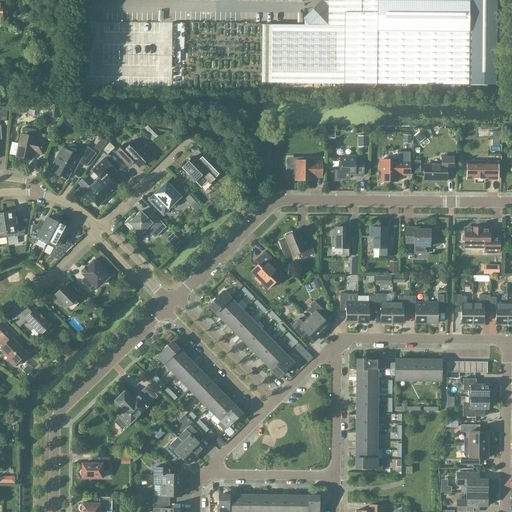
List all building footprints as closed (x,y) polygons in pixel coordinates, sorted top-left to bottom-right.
[(494,86),(495,0),(327,0),(328,1),(323,1),(314,10),(304,20),(304,25),(272,25),(271,83),(344,83),(467,85),(470,85),(494,86)] [(35,138),(34,138),(36,130),(23,127),(21,135),(20,135),(16,156),(31,160),(32,152),(42,154),(45,142),(35,140),(35,138)] [(357,136),(357,147),(368,147),(368,136),(357,136)] [(124,144),(115,153),(128,166),(133,161),(139,167),(150,156),(135,140),(127,147),(124,144)] [(78,162),(86,166),(96,153),(86,146),(78,156),(62,147),(53,163),(55,164),(52,171),(67,179),(70,172),(72,173),(78,162)] [(193,156),(183,166),(191,174),(189,176),(195,182),(201,175),(209,184),(220,174),(202,156),(197,161),(193,156)] [(334,179),(334,181),(341,181),(341,179),(349,179),(349,174),(354,174),(354,176),(363,176),(363,158),(355,157),(355,156),(340,156),(340,167),(334,167),(334,179)] [(446,170),(453,170),(453,156),(441,156),(441,165),(423,165),(423,182),(432,182),(432,180),(446,181),(446,170)] [(99,178),(84,193),(97,206),(109,195),(109,196),(118,187),(108,177),(116,170),(104,158),(92,170),(99,178)] [(286,177),(286,178),(295,178),(295,180),(314,181),(314,177),(321,177),(322,162),(314,162),(314,161),(294,160),(294,166),(287,166),(287,177),(286,177)] [(381,181),(397,182),(397,175),(409,175),(409,162),(397,162),(397,160),(381,160),(381,161),(379,161),(379,171),(381,171),(381,181)] [(483,178),(496,178),(496,163),(467,163),(467,178),(475,178),(475,182),(483,182),(483,178)] [(206,181),(199,184),(204,193),(210,190),(206,181)] [(166,182),(148,200),(163,215),(169,209),(168,209),(170,207),(171,208),(173,208),(177,204),(177,202),(176,201),(180,197),(166,182)] [(3,213),(6,238),(24,235),(26,222),(16,224),(14,212),(3,213)] [(133,215),(125,223),(132,231),(134,229),(140,234),(146,229),(151,234),(161,223),(154,215),(149,220),(140,212),(135,217),(133,215)] [(46,244),(57,223),(47,217),(42,228),(32,223),(30,236),(46,244)] [(57,223),(46,244),(62,253),(71,243),(62,238),(67,228),(57,223)] [(332,238),(332,247),(335,247),(335,248),(342,248),(342,255),(355,255),(355,237),(348,236),(348,227),(335,227),(335,238),(332,238)] [(386,237),(386,228),(369,227),(369,237),(372,237),(372,248),(379,248),(379,255),(393,255),(393,237),(386,237)] [(405,228),(405,245),(414,245),(413,253),(425,253),(426,246),(430,246),(430,245),(438,245),(438,231),(430,231),(430,230),(422,230),(422,228),(405,228)] [(461,236),(461,242),(462,243),(464,243),(464,247),(484,248),(484,252),(499,253),(499,238),(489,238),(489,229),(480,229),(480,228),(474,228),(474,229),(464,228),(464,234),(462,234),(461,236)] [(285,258),(292,256),(300,252),(303,258),(314,253),(308,237),(301,240),(297,231),(284,236),(285,238),(278,241),(285,258)] [(274,276),(282,269),(264,251),(257,258),(258,260),(255,263),(257,265),(250,272),(255,277),(254,279),(259,284),(261,283),(268,290),(275,282),(269,277),(272,274),(274,276)] [(100,267),(93,259),(88,264),(90,266),(87,268),(86,267),(82,271),(83,272),(82,273),(85,276),(80,281),(91,291),(96,287),(107,277),(99,268),(100,267)] [(398,276),(398,263),(388,263),(388,276),(398,276)] [(498,265),(484,265),(484,274),(498,274),(498,265)] [(239,289),(242,286),(237,281),(234,284),(239,289)] [(63,286),(55,295),(58,298),(57,300),(57,302),(60,305),(62,305),(63,303),(67,307),(76,299),(78,301),(82,297),(74,288),(69,292),(63,286)] [(215,312),(230,298),(223,291),(209,306),(215,312)] [(357,323),(357,302),(346,302),(346,293),(340,293),(339,308),(346,308),(346,322),(350,322),(350,323),(357,323)] [(391,324),(391,302),(385,302),(385,294),(374,294),(374,296),(374,308),(380,308),(380,322),(384,322),(384,324),(391,324)] [(426,303),(426,324),(433,324),(433,323),(437,323),(437,309),(443,309),(443,294),(437,294),(437,303),(426,303)] [(472,325),(472,303),(466,303),(466,297),(461,297),(461,295),(455,295),(454,309),(461,309),(461,323),(465,323),(465,324),(472,325)] [(489,310),(489,297),(489,295),(478,295),(478,303),(472,303),(472,325),(479,325),(479,323),(483,323),(483,309),(489,310)] [(374,308),(374,296),(368,296),(368,302),(357,302),(357,323),(364,323),(364,322),(368,322),(368,308),(374,308)] [(391,302),(391,324),(398,324),(398,323),(402,323),(402,309),(409,309),(409,296),(402,296),(398,296),(398,302),(391,302)] [(426,324),(426,303),(415,303),(415,296),(409,296),(409,309),(415,309),(415,323),(419,323),(419,324),(426,324)] [(506,325),(506,304),(496,304),(496,297),(489,297),(489,310),(495,310),(495,324),(499,324),(499,325),(506,325)] [(221,319),(236,305),(230,298),(215,312),(221,319)] [(307,319),(322,334),(327,329),(327,328),(329,325),(320,315),(324,311),(314,301),(309,305),(311,306),(307,310),(312,315),(307,319)] [(35,310),(31,313),(26,307),(23,310),(17,304),(7,314),(13,320),(17,316),(24,322),(25,320),(40,334),(42,332),(44,333),(48,329),(47,327),(50,325),(35,310)] [(228,325),(242,311),(236,305),(221,319),(228,325)] [(234,332),(248,318),(242,311),(228,325),(234,332)] [(240,338),(255,324),(248,318),(234,332),(240,338)] [(322,334),(307,319),(303,323),(298,318),(290,326),(299,335),(304,331),(314,341),(316,338),(317,339),(322,334)] [(66,327),(77,332),(80,325),(70,320),(66,327)] [(2,322),(0,323),(0,342),(3,346),(0,349),(10,359),(8,361),(13,366),(16,366),(22,361),(20,359),(26,353),(15,343),(18,340),(18,338),(2,322)] [(247,345),(261,330),(255,324),(240,338),(247,345)] [(253,351),(267,337),(261,330),(247,345),(253,351)] [(259,357),(274,343),(267,337),(253,351),(259,357)] [(164,363),(178,349),(171,342),(157,356),(164,363)] [(266,364),(280,350),(274,343),(259,357),(266,364)] [(300,352),(304,349),(299,344),(295,347),(300,352)] [(170,369),(184,355),(178,349),(164,363),(170,369)] [(272,370),(286,356),(280,350),(266,364),(272,370)] [(176,376),(191,362),(184,355),(170,369),(176,376)] [(286,356),(272,370),(278,377),(293,363),(286,356)] [(384,360),(357,359),(357,369),(377,369),(384,369),(384,360)] [(395,380),(440,380),(441,360),(395,360),(395,363),(395,369),(395,376),(395,380)] [(182,382),(197,368),(191,362),(176,376),(182,382)] [(145,371),(150,376),(154,373),(149,368),(145,371)] [(189,389),(203,374),(197,368),(182,382),(189,389)] [(377,378),(377,369),(357,369),(357,378),(377,378)] [(195,395),(209,381),(203,374),(189,389),(195,395)] [(377,387),(377,378),(357,378),(356,387),(377,387)] [(468,397),(488,397),(488,385),(476,385),(476,379),(463,379),(463,390),(468,390),(468,397)] [(201,401),(216,387),(209,381),(195,395),(201,401)] [(138,416),(138,415),(157,396),(147,385),(137,395),(138,396),(133,401),(123,391),(121,394),(119,394),(117,395),(117,396),(116,396),(115,397),(115,398),(114,399),(114,400),(114,401),(114,402),(115,403),(115,404),(116,405),(116,406),(117,406),(118,407),(119,407),(121,407),(124,410),(117,416),(118,417),(115,421),(122,429),(126,425),(127,426),(131,421),(133,421),(134,421),(135,421),(135,420),(136,419),(137,418),(137,417),(138,416)] [(208,408),(222,394),(216,387),(201,401),(208,408)] [(376,396),(377,387),(356,387),(356,396),(376,396)] [(214,414),(228,400),(222,394),(208,408),(214,414)] [(376,405),(376,396),(356,396),(356,405),(376,405)] [(488,409),(488,397),(468,397),(468,403),(462,403),(462,417),(482,417),(483,409),(488,409)] [(220,421),(235,407),(228,400),(214,414),(220,421)] [(164,412),(155,403),(147,410),(157,420),(164,412)] [(376,414),(376,405),(356,405),(356,414),(376,414)] [(220,421),(217,424),(223,431),(227,427),(241,413),(235,407),(220,421)] [(376,423),(376,414),(356,414),(356,423),(376,423)] [(376,432),(376,423),(356,423),(356,432),(376,432)] [(185,429),(177,437),(182,442),(197,457),(202,452),(201,451),(204,448),(194,438),(199,434),(190,425),(185,429)] [(463,445),(487,445),(487,432),(475,432),(475,425),(460,425),(460,432),(465,432),(465,438),(463,438),(463,445)] [(210,430),(207,434),(212,439),(215,435),(210,430)] [(376,441),(376,432),(356,432),(356,441),(376,441)] [(197,457),(182,442),(177,437),(165,449),(174,458),(178,454),(188,464),(191,461),(192,462),(197,457)] [(376,450),(376,441),(356,441),(356,450),(376,450)] [(487,458),(487,445),(463,445),(463,452),(465,452),(465,458),(460,458),(460,465),(479,465),(479,458),(487,458)] [(376,458),(376,450),(356,450),(356,459),(376,459),(376,458)] [(80,471),(80,474),(82,476),(82,478),(102,478),(102,469),(109,469),(109,457),(96,457),(96,464),(82,464),(82,470),(80,471)] [(130,458),(121,458),(122,466),(130,466),(130,458)] [(356,459),(356,468),(375,468),(375,471),(382,471),(382,459),(376,458),(376,459),(356,459)] [(181,478),(181,474),(170,474),(170,468),(154,468),(154,485),(160,485),(182,485),(182,478),(181,478)] [(466,493),(487,493),(487,480),(478,480),(478,473),(457,473),(457,485),(466,485),(466,493)] [(182,492),(182,485),(160,485),(160,496),(154,496),(154,502),(166,502),(166,496),(180,496),(180,492),(182,492)] [(487,506),(487,493),(466,493),(466,500),(456,500),(456,511),(477,511),(478,506),(487,506)] [(227,511),(228,495),(218,495),(218,511),(227,511)] [(236,511),(237,495),(228,495),(227,511),(236,511)] [(245,511),(246,496),(237,495),(236,511),(245,511)] [(254,511),(255,496),(246,496),(245,511),(254,511)] [(263,511),(264,496),(255,496),(254,511),(263,511)] [(272,511),(273,496),(264,496),(263,511),(272,511)] [(281,511),(282,496),(273,496),(272,511),(281,511)] [(290,511),(291,496),(282,496),(281,511),(290,511)] [(299,511),(300,496),(291,496),(290,511),(299,511)] [(308,511),(309,496),(300,496),(299,511),(308,511)] [(309,496),(308,511),(318,511),(318,507),(321,507),(321,499),(318,499),(318,496),(309,496)] [(79,506),(79,510),(80,511),(81,511),(99,511),(111,511),(112,497),(99,497),(99,504),(82,503),(82,505),(80,505),(79,506)] [(166,509),(166,502),(154,502),(153,511),(180,511),(180,509),(166,509)]
